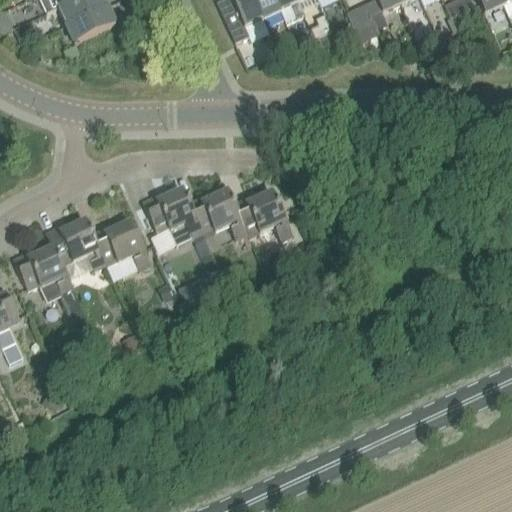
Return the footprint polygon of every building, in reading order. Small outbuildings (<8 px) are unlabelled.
[(46,18),(58,13),(85,0),(38,0),(46,18)] [(85,0),(58,13),(66,30),(106,12),(100,0),(85,0)] [(249,42),(245,33),(262,25),(250,0),(228,0),(229,2),(216,8),(235,48),(249,42)] [(250,0),(262,25),(280,16),(272,0),(250,0)] [(294,0),(272,0),(280,16),(298,8),(294,0)] [(339,4),(337,0),(315,0),(322,13),(339,4)] [(395,0),(373,0),(376,5),(382,17),(400,9),(395,0)] [(395,0),(400,9),(418,1),(417,0),(395,0)] [(469,4),(468,0),(444,12),(450,25),(451,24),(474,14),(469,4)] [(475,0),(476,2),(480,11),(484,18),(502,10),(497,0),(475,0)] [(511,0),(497,0),(502,10),(511,5),(511,0)] [(129,14),(133,22),(148,14),(145,6),(129,14)] [(115,30),(106,12),(66,30),(75,49),(115,30)] [(387,30),(382,17),(373,22),(378,34),(387,30)] [(310,33),(315,45),(333,36),(324,19),(316,23),(318,29),(310,33)] [(379,37),(378,34),(373,23),(352,32),(359,46),(379,37)] [(30,30),(15,36),(22,51),(36,44),(34,39),(30,30)] [(313,45),(307,33),(294,39),(300,51),(313,45)] [(41,36),(34,39),(36,44),(44,41),(41,36)] [(165,198),(159,201),(143,208),(151,227),(156,237),(167,232),(168,234),(176,252),(192,244),(201,263),(211,258),(208,252),(202,240),(188,209),(189,209),(182,196),(168,203),(165,198)] [(235,246),(243,242),(246,241),(232,211),(233,210),(227,197),(206,207),(204,202),(189,209),(188,209),(202,240),(214,235),(215,238),(228,231),(235,246)] [(232,211),(246,241),(256,236),(257,238),(271,231),(278,246),(290,240),(280,216),(272,198),(251,208),(249,203),(233,210),(232,211)] [(106,271),(92,240),(85,227),(71,234),(68,229),(62,232),(46,239),(52,253),(53,253),(62,270),(63,272),(87,261),(93,273),(94,276),(97,275),(106,271)] [(107,233),(104,235),(92,240),(106,271),(131,260),(138,275),(139,277),(150,272),(150,271),(138,246),(130,228),(109,238),(107,233)] [(37,255),(30,258),(14,266),(22,284),(27,293),(38,287),(41,292),(49,308),(74,296),(69,285),(63,272),(62,270),(53,253),(52,253),(39,259),(37,255)] [(178,293),(189,315),(214,303),(203,281),(178,293)] [(166,306),(174,302),(167,288),(157,293),(165,307),(166,306)] [(0,353),(15,347),(8,333),(9,332),(7,328),(18,323),(14,313),(6,295),(0,297),(0,353)] [(135,340),(122,346),(130,361),(142,355),(135,340)] [(64,403),(50,394),(42,408),(56,417),(64,403)]
